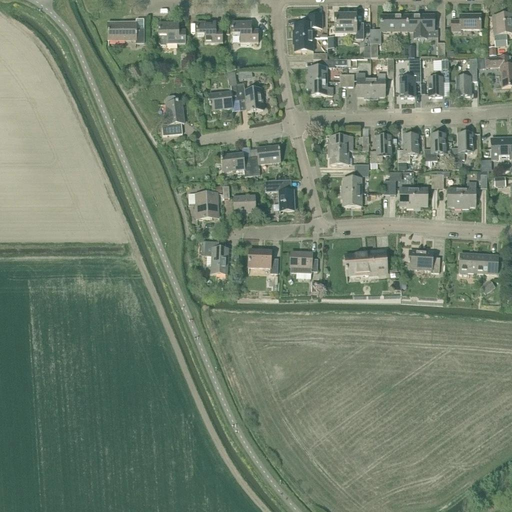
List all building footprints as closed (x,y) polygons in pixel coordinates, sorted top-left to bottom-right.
[(460,31),(480,31),(480,16),(459,16),(459,22),(451,22),(451,34),(460,33),(460,31)] [(355,42),(363,41),(363,25),(355,26),(355,17),(334,18),(335,36),(355,36),(355,42)] [(407,33),(407,17),(380,17),(380,34),(407,33)] [(407,33),(413,33),(413,41),(427,41),(427,33),(433,33),(433,17),(407,17),(407,33)] [(506,36),(511,35),(511,34),(510,17),(491,19),(494,43),(506,42),(506,36)] [(307,18),(307,26),(294,26),(294,33),(292,33),(292,40),(312,40),(312,31),(322,31),(322,18),(307,18)] [(159,24),(159,38),(159,46),(160,46),(161,47),(165,47),(167,46),(185,46),(185,32),(178,32),(178,24),(159,24)] [(205,45),(223,45),(223,32),(216,32),(216,24),(196,24),(196,38),(205,38),(205,45)] [(240,45),(259,45),(258,31),(252,32),(251,24),(232,24),(232,36),(240,36),(240,45)] [(136,45),(144,45),(144,31),(136,31),(136,25),(108,25),(108,42),(136,42),(136,45)] [(313,54),(312,40),(292,40),(292,47),(294,47),(294,54),(313,54)] [(511,67),(510,68),(509,59),(485,61),(485,70),(499,69),(501,90),(511,89),(511,67)] [(377,76),(377,81),(370,81),(371,101),(377,101),(377,100),(385,100),(384,81),(387,81),(387,82),(393,82),(393,61),(377,61),(377,66),(387,65),(387,76),(377,76)] [(448,85),(448,73),(448,61),(441,61),(441,73),(434,73),(434,80),(428,80),(428,100),(442,100),(441,85),(448,85)] [(469,61),(469,72),(464,72),(464,79),(456,80),(457,99),(469,99),(469,84),(476,84),(476,61),(469,61)] [(307,85),(327,85),(326,71),(309,71),(309,78),(307,78),(307,85)] [(420,73),(408,74),(393,74),(393,81),(400,81),(400,101),(413,100),(413,86),(420,85),(420,73)] [(371,101),(370,81),(365,81),(365,76),(357,76),(357,100),(364,100),(364,101),(371,101)] [(130,90),(136,88),(132,79),(126,81),(130,90)] [(244,85),(236,86),(238,102),(239,102),(240,113),(247,112),(247,114),(263,112),(261,91),(245,93),(244,85)] [(327,91),(327,85),(307,85),(307,92),(309,92),(309,98),(333,98),(332,91),(327,91)] [(238,102),(236,86),(229,87),(230,95),(209,97),(210,112),(232,110),(231,103),(238,102)] [(166,106),(168,126),(161,127),(162,138),(182,137),(181,126),(184,126),(181,104),(177,105),(177,100),(174,98),(168,99),(166,101),(166,106)] [(452,151),(452,162),(452,173),(462,172),(461,162),(464,162),(463,155),(472,154),(471,135),(458,136),(458,151),(452,151)] [(409,157),(417,156),(416,137),(403,138),(403,152),(397,153),(397,164),(409,164),(409,157)] [(436,156),(444,156),(444,137),(431,137),(431,151),(424,152),(424,163),(436,163),(436,156)] [(370,165),(371,171),(377,171),(377,165),(382,165),(382,158),(390,157),(389,138),(376,139),(376,153),(370,154),(370,165)] [(353,139),(348,139),(330,139),(330,146),(328,146),(328,153),(348,153),(353,153),(353,139)] [(362,139),(362,140),(359,140),(359,153),(368,153),(368,139),(362,139)] [(491,162),(511,161),(511,139),(490,141),(491,162)] [(259,177),(259,174),(258,166),(280,164),(278,148),(257,150),(257,157),(250,158),(250,162),(252,178),(259,177)] [(348,167),(348,153),(328,153),(328,160),(330,160),(329,167),(348,167)] [(252,178),(250,162),(243,162),(242,155),(221,157),(223,173),(244,171),(244,179),(252,178)] [(398,173),(406,173),(406,165),(398,165),(398,173)] [(389,183),(399,183),(399,173),(389,173),(389,183)] [(443,190),(443,179),(449,179),(449,173),(437,173),(437,177),(437,190),(443,190)] [(476,182),(480,182),(480,191),(486,191),(486,173),(476,173),(476,182)] [(404,183),(416,183),(416,174),(404,174),(404,183)] [(505,189),(505,179),(494,180),(494,189),(505,189)] [(341,195),(361,195),(361,181),(343,181),(343,188),(341,188),(341,195)] [(264,183),(265,194),(278,193),(279,214),(294,213),(293,193),(285,193),(284,182),(264,183)] [(475,209),(475,190),(475,185),(467,185),(467,190),(461,190),(460,211),(468,211),(468,209),(475,209)] [(413,210),(413,190),(399,190),(399,209),(405,209),(405,210),(413,210)] [(427,190),(413,190),(413,210),(420,211),(420,209),(427,209),(427,190)] [(460,211),(461,190),(447,190),(447,209),(454,209),(454,211),(460,211)] [(196,221),(217,221),(216,195),(195,196),(196,221)] [(361,209),(361,195),(341,195),(341,202),(343,202),(343,209),(361,209)] [(233,215),(255,214),(254,197),(232,198),(233,215)] [(206,267),(211,267),(211,276),(227,277),(228,251),(218,251),(218,245),(205,244),(205,259),(207,259),(206,267)] [(278,277),(278,262),(271,261),(271,253),(249,252),(248,269),(271,270),(270,276),(278,277)] [(289,269),(290,269),(290,275),(311,276),(311,274),(317,275),(318,262),(311,261),(312,255),(291,253),(289,269)] [(368,278),(386,277),(385,253),(358,255),(359,257),(345,258),(347,278),(368,276),(368,278)] [(438,277),(439,263),(432,262),(433,255),(410,253),(408,271),(430,273),(430,276),(438,277)] [(459,275),(459,276),(460,277),(466,277),(467,276),(467,275),(497,277),(498,259),(460,257),(459,275)] [(484,293),(491,287),(489,284),(482,290),(484,293)]
